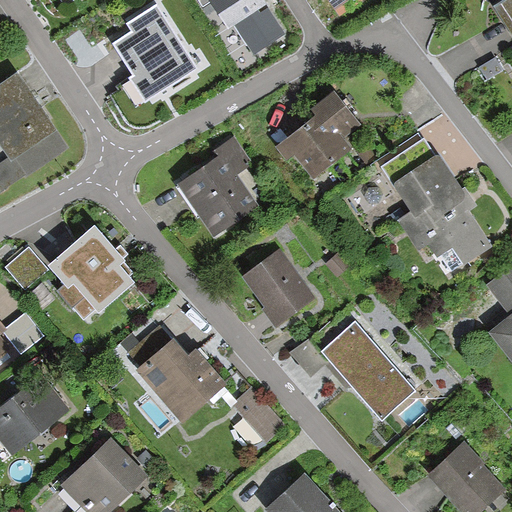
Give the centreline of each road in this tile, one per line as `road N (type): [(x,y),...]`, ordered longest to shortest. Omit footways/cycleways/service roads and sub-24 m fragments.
road 1 (residential): [(85,175),(398,511)]
road 2 (residential): [(116,159),(322,46)]
road 3 (residential): [(8,0),(116,159)]
road 4 (residential): [(405,36),(511,173)]
